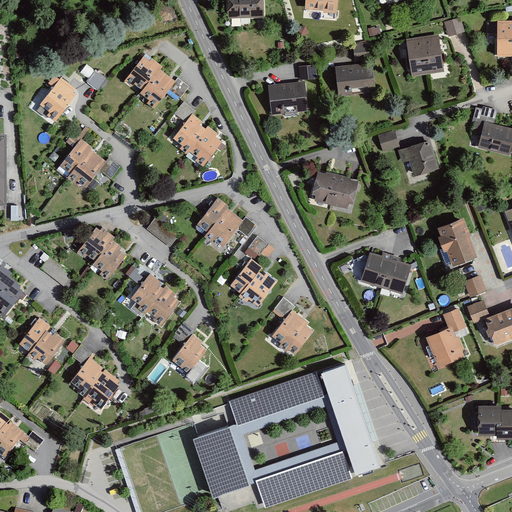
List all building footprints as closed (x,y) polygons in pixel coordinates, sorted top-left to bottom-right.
[(227,0),(228,19),(264,18),(263,0),(227,0)] [(336,0),(308,0),(309,8),(326,8),(326,13),(337,13),(336,0)] [(460,18),(444,23),(449,37),(465,32),(460,18)] [(511,21),(498,21),(497,57),(511,57),(511,21)] [(298,27),(300,36),(308,32),(306,25),(298,27)] [(368,29),(370,37),(381,34),(379,27),(375,29),(375,27),(368,29)] [(438,35),(406,40),(412,77),(444,72),(438,35)] [(370,43),(353,45),(355,62),(372,60),(370,43)] [(162,68),(147,57),(127,82),(133,86),(135,83),(145,91),(160,71),(162,68)] [(89,63),(82,70),(90,78),(83,86),(91,95),(106,79),(89,63)] [(373,64),(335,67),(338,97),(376,93),(373,64)] [(316,65),(299,67),(300,80),(317,79),(316,65)] [(160,71),(145,91),(142,94),(152,101),(150,104),(155,108),(175,83),(160,71)] [(70,88),(62,82),(43,106),(52,113),(50,116),(56,121),(74,97),(68,91),(70,88)] [(305,82),(268,86),(271,115),(308,111),(305,82)] [(496,112),(485,109),(484,111),(479,109),(473,131),(484,134),(481,146),(510,153),(511,144),(511,128),(493,124),(496,112)] [(201,124),(193,117),(176,139),(185,146),(182,150),(189,154),(191,151),(205,132),(199,127),(201,124)] [(208,129),(205,132),(191,151),(200,158),(198,162),(204,166),(220,144),(214,139),(217,135),(208,129)] [(378,136),(383,152),(400,147),(394,130),(378,136)] [(82,141),(62,167),(73,175),(91,152),(92,150),(82,141)] [(430,141),(398,151),(402,163),(409,161),(414,177),(439,169),(430,141)] [(91,152),(73,175),(69,180),(76,185),(79,180),(88,187),(106,163),(91,152)] [(356,182),(321,173),(315,198),(349,207),(356,182)] [(230,207),(220,199),(200,223),(210,231),(228,209),(230,207)] [(228,209),(210,231),(206,235),(213,241),(215,238),(224,245),(244,221),(228,209)] [(157,218),(148,229),(171,247),(180,235),(157,218)] [(463,224),(441,233),(454,266),(476,258),(463,224)] [(102,231),(98,228),(81,250),(86,254),(88,252),(97,260),(113,240),(115,238),(104,229),(102,231)] [(256,235),(245,252),(258,260),(268,243),(256,235)] [(113,240),(97,260),(96,262),(105,270),(103,273),(110,278),(127,257),(118,250),(121,247),(113,240)] [(51,257),(42,268),(65,286),(74,275),(51,257)] [(411,270),(373,258),(365,284),(403,296),(411,270)] [(262,268),(252,260),(232,284),(259,306),(277,283),(270,277),(263,277),(258,273),(262,268)] [(2,269),(0,267),(0,289),(10,276),(12,273),(3,267),(2,269)] [(160,281),(151,274),(134,296),(144,303),(141,306),(148,311),(151,308),(165,289),(158,283),(160,281)] [(10,276),(0,289),(0,303),(3,305),(0,309),(6,313),(22,291),(16,286),(19,283),(10,276)] [(481,277),(467,283),(472,296),(486,291),(481,277)] [(167,287),(165,289),(151,308),(160,315),(157,319),(164,324),(181,303),(174,297),(177,294),(167,287)] [(294,307),(284,299),(276,310),(286,318),(294,307)] [(483,302),(468,308),(474,323),(489,317),(483,302)] [(459,310),(446,315),(453,332),(466,326),(459,310)] [(511,311),(488,321),(497,344),(511,338),(511,311)] [(308,325),(295,315),(277,337),(297,354),(313,334),(306,328),(308,325)] [(52,328),(42,319),(24,342),(34,351),(49,331),(52,328)] [(449,328),(429,336),(442,366),(462,357),(449,328)] [(56,337),(49,331),(34,351),(32,353),(37,357),(38,355),(48,363),(65,341),(58,335),(56,337)] [(203,341),(194,335),(176,358),(185,365),(183,369),(190,374),(208,350),(201,344),(203,341)] [(105,370),(89,359),(74,380),(83,387),(80,390),(87,395),(88,393),(105,370)] [(347,362),(230,401),(237,423),(329,392),(348,449),(257,479),(266,506),(359,475),(358,470),(380,463),(347,362)] [(105,370),(88,393),(98,400),(96,402),(103,407),(121,382),(105,370)] [(249,482),(257,479),(348,449),(329,392),(237,423),(230,425),(249,482)] [(501,405),(481,405),(481,431),(501,431),(501,409),(501,405)] [(511,409),(501,409),(501,431),(501,435),(511,434),(511,409)] [(0,411),(0,454),(5,458),(25,433),(11,422),(11,419),(0,411)] [(230,425),(229,423),(197,433),(217,493),(250,482),(249,482),(230,425)]
